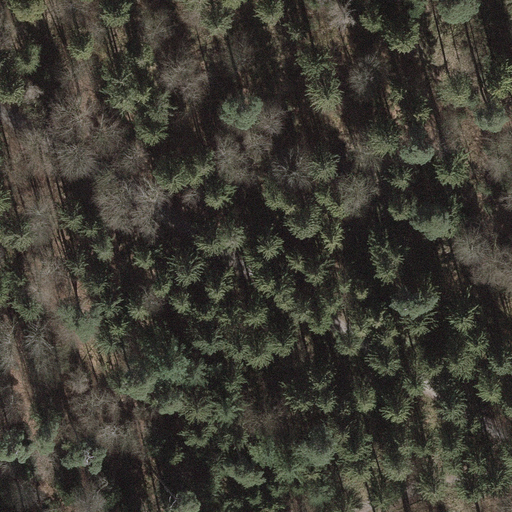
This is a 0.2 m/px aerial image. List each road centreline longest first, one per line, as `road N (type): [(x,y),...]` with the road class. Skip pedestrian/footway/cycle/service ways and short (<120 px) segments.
road 1 (track): [(0,105),(511,443)]
road 2 (track): [(511,474),(409,487),(353,511)]
